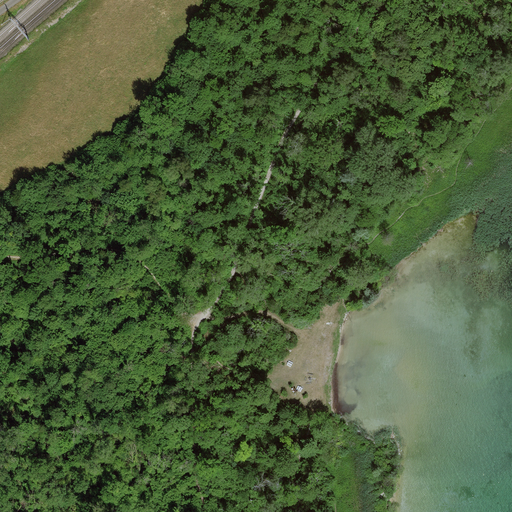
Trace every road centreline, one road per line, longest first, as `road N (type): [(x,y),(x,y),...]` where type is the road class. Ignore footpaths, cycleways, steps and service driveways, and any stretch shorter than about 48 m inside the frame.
road 1 (track): [(194,319),(207,316),(235,269),(287,128),(338,55),(391,0)]
road 2 (track): [(0,255),(120,254),(194,319)]
